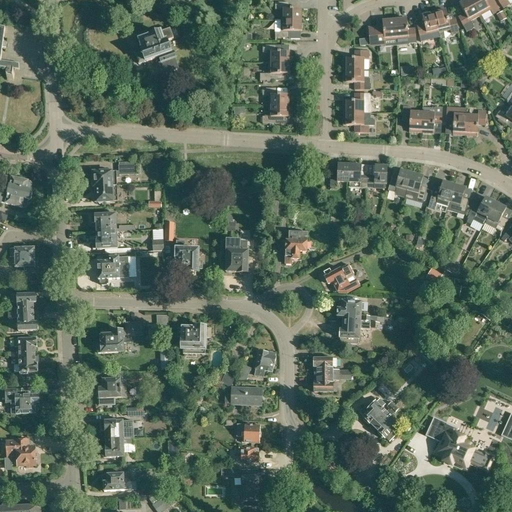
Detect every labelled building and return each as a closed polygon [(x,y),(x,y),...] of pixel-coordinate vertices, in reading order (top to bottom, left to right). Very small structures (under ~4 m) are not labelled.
[(465,30),(466,33),(474,29),(470,22),(480,16),(470,0),(466,0),(459,4),(465,14),(458,17),(465,30)] [(470,0),(480,16),(490,10),(493,15),(500,11),(493,0),(488,0),(486,2),(484,0),(470,0)] [(496,0),(503,9),(510,4),(507,0),(506,0),(496,0)] [(281,20),(301,21),(301,9),(289,9),(288,3),(275,3),(275,10),(281,9),(281,20)] [(450,30),(451,35),(459,33),(455,16),(448,18),(446,10),(434,13),(439,33),(440,40),(445,39),(443,32),(450,30)] [(496,15),(500,22),(506,19),(503,12),(496,15)] [(427,36),(439,33),(434,13),(422,16),(423,22),(416,23),(420,43),(429,41),(427,36)] [(394,20),(396,41),(408,40),(408,44),(416,44),(415,29),(408,30),(407,19),(394,20)] [(301,32),(301,21),(281,20),(275,20),(275,31),(275,38),(288,38),(288,32),(300,32),(301,32)] [(376,42),(376,46),(385,45),(385,42),(396,41),(394,20),(382,21),(383,27),(368,29),(369,43),(376,42)] [(0,66),(9,68),(8,73),(7,80),(13,81),(14,74),(15,69),(19,69),(19,63),(0,61),(4,29),(0,28),(0,66)] [(157,59),(163,76),(179,70),(175,60),(177,60),(174,51),(170,52),(167,42),(173,39),(170,29),(161,32),(149,36),(146,34),(140,36),(139,41),(142,49),(141,50),(134,53),(138,65),(146,63),(157,59)] [(269,63),(289,64),(289,52),(276,52),(276,46),(262,46),(263,53),(269,53),(269,63)] [(343,59),(343,71),(364,71),(364,59),(369,60),(369,51),(354,51),(354,59),(343,59)] [(276,81),(282,81),(282,75),(289,75),(289,64),(269,63),(269,74),(262,74),(260,74),(260,81),(276,81)] [(445,68),(439,70),(439,69),(432,70),(434,78),(446,76),(445,68)] [(354,91),(369,91),(371,89),(371,85),(370,84),(370,83),(370,79),(368,78),(364,78),(364,71),(343,71),(343,83),(354,83),(354,91)] [(485,81),(480,77),(477,82),(481,86),(485,81)] [(268,106),(289,107),(289,95),(276,95),(276,89),(262,89),(262,96),(268,96),(268,106)] [(343,102),(343,114),(364,114),(371,114),(372,112),(372,105),(371,104),(371,96),(369,94),(354,94),(354,102),(343,102)] [(262,124),(279,124),(279,118),(289,118),(289,107),(268,106),(268,117),(262,117),(262,124)] [(510,120),(511,121),(511,107),(511,106),(505,113),(503,111),(499,112),(495,117),(506,125),(510,120)] [(409,133),(421,134),(422,113),(411,112),(411,107),(403,107),(402,121),(410,122),(409,133)] [(422,113),(421,134),(433,134),(434,133),(434,123),(441,124),(442,108),(434,108),(434,109),(423,108),(422,113)] [(453,135),(465,136),(466,116),(466,109),(446,108),(445,124),(453,124),(453,135)] [(465,136),(477,137),(478,126),(485,126),(486,112),(478,111),(477,116),(466,116),(465,136)] [(374,121),(372,119),(371,119),(371,114),(364,114),(343,114),(343,126),(355,126),(355,134),(369,134),(369,126),(374,126),(374,121)] [(93,188),(95,188),(117,187),(117,186),(117,178),(119,178),(119,176),(136,175),(135,165),(118,165),(118,171),(112,172),(93,172),(93,180),(91,182),(91,186),(93,187),(93,188)] [(337,182),(349,183),(350,165),(338,165),(338,175),(330,174),(330,188),(337,188),(337,182)] [(360,189),(367,189),(368,175),(361,175),(361,166),(350,165),(349,183),(350,183),(349,189),(360,189)] [(367,189),(385,190),(385,185),(386,185),(387,167),(375,166),(375,175),(368,175),(367,189)] [(395,196),(405,199),(412,174),(401,171),(398,180),(391,178),(388,191),(395,193),(395,196)] [(427,188),(420,186),(423,177),(412,174),(405,199),(422,204),(423,201),(427,188)] [(23,209),(25,209),(27,207),(29,200),(31,199),(32,194),(31,191),(30,191),(32,184),(31,181),(11,177),(11,178),(3,176),(2,182),(4,183),(2,187),(7,187),(6,192),(0,191),(0,202),(5,204),(23,209)] [(454,185),(443,182),(440,191),(433,190),(429,202),(447,207),(452,192),(454,185)] [(446,211),(464,216),(469,200),(462,198),(465,188),(454,185),(452,192),(447,207),(446,211)] [(117,187),(95,188),(95,203),(98,203),(99,204),(102,204),(103,203),(113,202),(118,202),(117,188),(117,187)] [(484,224),(485,224),(496,203),(486,197),(481,206),(474,203),(468,215),(469,215),(467,218),(468,219),(467,222),(471,225),(473,221),(483,226),(484,224)] [(267,201),(267,214),(277,215),(278,202),(267,201)] [(496,203),(485,224),(495,230),(495,229),(501,232),(507,221),(501,217),(506,208),(496,203)] [(328,204),(329,216),(341,215),(340,208),(337,208),(336,204),(328,204)] [(117,232),(117,233),(135,231),(135,226),(119,227),(119,230),(117,230),(116,215),(95,216),(91,216),(91,224),(95,224),(96,224),(96,233),(117,232)] [(235,222),(227,222),(227,230),(235,230),(235,222)] [(174,224),(166,224),(165,241),(173,241),(174,224)] [(511,226),(501,239),(504,242),(507,239),(509,240),(508,241),(511,243),(511,226)] [(96,250),(117,249),(117,233),(117,232),(96,233),(97,241),(96,241),(96,242),(92,242),(93,250),(96,250)] [(285,264),(292,264),(292,260),(299,260),(300,252),(306,253),(307,234),(289,233),(289,241),(286,241),(285,264)] [(152,240),(153,252),(163,251),(163,240),(152,240)] [(198,250),(187,249),(187,246),(185,246),(185,242),(176,241),(176,249),(175,249),(174,265),(178,265),(178,271),(198,272),(198,270),(203,270),(202,262),(198,262),(198,250)] [(240,275),(244,275),(245,274),(247,274),(248,252),(239,251),(240,241),(227,241),(226,251),(226,273),(237,273),(237,274),(239,274),(240,275)] [(24,268),(24,274),(35,274),(34,268),(35,268),(34,248),(15,248),(15,249),(10,249),(10,258),(15,258),(15,268),(24,268)] [(100,284),(102,286),(106,286),(108,284),(108,280),(120,280),(120,279),(124,279),(129,279),(128,257),(134,257),(133,253),(118,253),(118,258),(109,258),(103,258),(103,262),(98,263),(98,271),(98,281),(100,280),(100,284)] [(448,262),(443,269),(455,277),(459,269),(448,262)] [(340,292),(342,296),(360,287),(357,280),(349,284),(346,279),(354,275),(349,265),(332,273),(330,270),(323,273),(325,277),(324,277),(328,285),(332,283),(338,294),(340,292)] [(0,276),(11,280),(13,276),(11,270),(0,266),(0,276)] [(432,268),(425,279),(436,286),(439,280),(444,283),(449,275),(444,271),(442,275),(432,268)] [(470,287),(478,293),(481,288),(473,281),(472,283),(470,281),(467,285),(470,288),(470,287)] [(445,295),(460,298),(462,286),(447,284),(445,295)] [(482,289),(478,293),(483,298),(487,293),(482,289)] [(8,313),(8,314),(33,313),(33,303),(36,303),(36,295),(13,296),(14,303),(17,303),(18,309),(11,309),(11,313),(8,313)] [(492,302),(501,308),(504,304),(495,297),(492,302)] [(475,310),(491,322),(498,312),(483,300),(475,310)] [(343,321),(360,322),(361,303),(342,302),(338,302),(338,310),(337,310),(337,317),(343,317),(343,321)] [(456,309),(465,317),(470,310),(462,303),(456,309)] [(365,306),(363,314),(371,316),(373,308),(365,306)] [(18,318),(18,331),(37,331),(37,323),(34,323),(33,313),(8,314),(7,319),(18,318)] [(363,316),(362,322),(378,323),(380,323),(384,324),(397,327),(398,322),(383,318),(380,317),(363,316)] [(168,317),(157,317),(157,328),(168,327),(168,317)] [(340,344),(349,344),(349,339),(359,340),(360,322),(343,321),(342,331),(340,330),(339,339),(340,339),(340,344)] [(101,354),(124,353),(123,344),(132,343),(132,337),(144,336),(143,322),(126,323),(126,331),(123,331),(113,332),(113,335),(101,335),(101,337),(101,344),(98,344),(96,346),(97,352),(98,354),(101,354)] [(195,327),(195,328),(182,328),(182,329),(177,329),(177,338),(180,339),(180,344),(181,344),(181,350),(183,350),(183,355),(205,355),(205,351),(206,338),(211,339),(211,329),(206,329),(206,328),(195,327)] [(18,356),(35,356),(35,347),(36,347),(36,339),(19,340),(14,340),(14,348),(18,348),(18,355),(18,356)] [(419,354),(431,364),(439,354),(426,344),(419,354)] [(143,360),(143,350),(130,350),(131,360),(143,360)] [(254,376),(263,377),(265,372),(272,373),(274,366),(276,357),(275,357),(276,354),(268,352),(268,353),(259,352),(254,376)] [(26,375),(26,378),(31,378),(38,377),(38,373),(37,373),(37,365),(35,365),(35,356),(18,356),(17,356),(11,356),(12,365),(19,365),(19,373),(19,376),(26,375)] [(317,368),(317,376),(351,375),(352,375),(352,371),(332,371),(332,367),(337,367),(336,359),(332,359),(313,359),(314,368),(317,368)] [(214,381),(222,384),(230,388),(235,377),(225,373),(224,375),(217,373),(214,381)] [(333,392),(333,393),(337,393),(337,384),(332,384),(332,381),(339,381),(339,380),(351,380),(351,375),(317,376),(317,384),(314,384),(314,393),(333,392)] [(98,399),(98,407),(115,406),(115,398),(121,398),(127,398),(126,387),(120,387),(120,381),(103,381),(103,390),(99,390),(97,392),(97,398),(98,399)] [(11,415),(16,415),(35,414),(35,404),(39,404),(38,395),(33,395),(32,388),(21,389),(16,389),(5,389),(5,403),(10,403),(11,415)] [(231,405),(261,406),(262,390),(232,389),(231,395),(225,395),(224,405),(231,405)] [(385,438),(389,442),(395,436),(392,433),(399,426),(390,417),(394,413),(394,414),(404,404),(400,400),(387,414),(374,428),(377,431),(377,435),(382,439),(384,438),(385,438)] [(370,425),(374,428),(387,414),(381,409),(376,403),(375,403),(368,410),(365,407),(359,413),(363,418),(363,421),(367,425),(370,425)] [(412,420),(418,424),(426,412),(419,408),(412,420)] [(511,441),(511,414),(501,436),(511,441)] [(443,422),(431,417),(428,424),(429,425),(429,424),(440,429),(443,422)] [(101,430),(102,432),(105,432),(106,440),(131,439),(134,439),(133,429),(123,429),(123,421),(104,422),(104,423),(102,423),(101,424),(101,430)] [(259,443),(260,426),(242,425),(237,425),(236,437),(242,437),(242,443),(259,443)] [(443,457),(441,461),(450,465),(452,461),(457,463),(456,464),(465,468),(468,461),(485,469),(491,456),(483,452),(482,454),(471,449),(472,448),(466,446),(467,443),(461,440),(462,437),(453,433),(451,436),(439,431),(435,441),(440,443),(435,453),(443,457)] [(504,449),(508,442),(495,434),(490,440),(504,449)] [(103,458),(106,459),(106,458),(124,457),(124,454),(135,453),(134,444),(132,445),(131,439),(106,440),(106,448),(106,449),(103,449),(101,451),(101,456),(103,458)] [(26,466),(26,468),(33,468),(33,466),(35,466),(34,447),(28,447),(28,440),(16,441),(15,440),(14,440),(6,441),(6,460),(12,459),(11,457),(17,456),(17,467),(26,466)] [(168,442),(169,458),(179,458),(178,442),(168,442)] [(241,462),(258,463),(259,454),(255,453),(255,449),(241,449),(234,448),(234,454),(241,455),(241,462)] [(180,453),(181,468),(192,468),(192,454),(190,454),(190,453),(180,453)] [(103,483),(104,492),(124,491),(128,491),(128,482),(131,482),(130,475),(123,475),(115,475),(115,472),(108,472),(108,475),(107,475),(104,476),(102,477),(102,481),(104,483),(103,483)] [(242,507),(258,507),(258,506),(260,506),(260,499),(258,499),(258,485),(260,485),(260,478),(258,478),(258,477),(252,477),(242,477),(242,507)] [(144,488),(145,497),(148,496),(161,496),(165,496),(165,487),(144,488)] [(161,496),(148,496),(153,505),(152,506),(156,511),(162,511),(170,507),(175,503),(169,494),(163,498),(161,496)]
